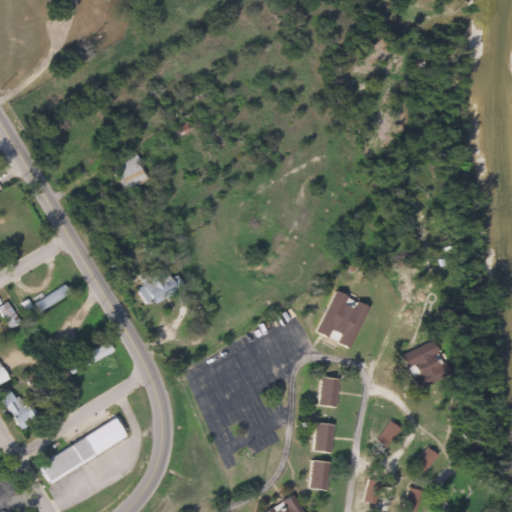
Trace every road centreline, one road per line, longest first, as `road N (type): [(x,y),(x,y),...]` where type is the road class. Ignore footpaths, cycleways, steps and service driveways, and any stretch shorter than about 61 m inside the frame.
road 1 (secondary): [(0,118),(124,319),(149,377),(163,429),(159,456),(123,511)]
road 2 (residential): [(12,459),(149,377)]
road 3 (residential): [(0,104),(49,65),(75,0)]
